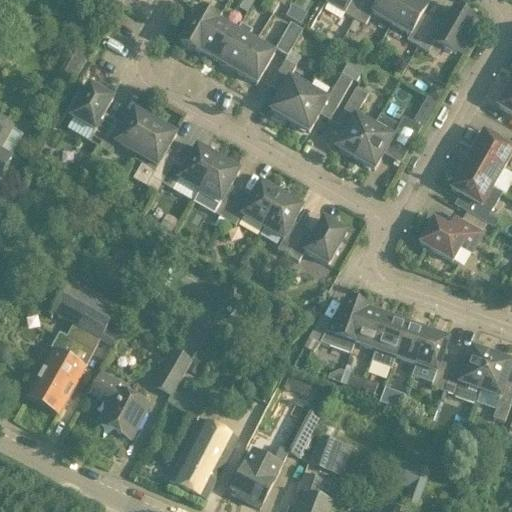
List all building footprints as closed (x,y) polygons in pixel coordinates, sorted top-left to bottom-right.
[(254,0),(244,0),(239,10),(246,14),(254,0)] [(266,0),(260,11),(271,17),(278,6),(267,0),(266,0)] [(326,0),(323,6),(353,23),(365,0),(326,0)] [(365,0),(353,23),(364,29),(371,17),(390,27),(405,0),(365,0)] [(422,0),(405,0),(390,27),(409,38),(405,44),(416,50),(428,28),(418,22),(429,4),(422,0)] [(304,23),(308,13),(293,7),(289,17),(304,23)] [(197,57),(216,24),(220,17),(207,10),(203,16),(197,13),(178,46),(197,57)] [(428,28),(416,50),(427,56),(433,46),(453,57),(473,23),(466,19),(465,15),(459,12),(456,13),(452,11),(439,34),(428,28)] [(235,35),(216,24),(197,57),(198,57),(199,55),(217,65),(235,35)] [(286,60),(301,34),(289,26),(274,52),(286,60)] [(239,28),(235,35),(217,65),(236,76),(253,46),(247,42),(251,35),(239,28)] [(253,46),(236,76),(255,87),(273,57),(253,46)] [(70,96),(88,61),(71,51),(52,87),(70,96)] [(290,54),(284,64),(294,70),(300,59),(290,54)] [(283,122),(288,125),(307,92),(288,81),(294,70),(284,64),(272,86),(281,92),(269,114),(274,117),(274,120),(280,123),(283,122)] [(325,103),(307,92),(288,125),(293,128),(293,131),(299,134),(302,133),(307,136),(320,114),(330,120),(351,83),(340,77),(325,103)] [(431,83),(424,96),(436,102),(443,90),(431,83)] [(97,151),(110,127),(100,121),(111,102),(106,99),(106,96),(100,92),(97,94),(87,88),(69,121),(92,134),(86,145),(97,151)] [(511,119),(511,94),(507,91),(496,111),(511,119)] [(348,159),(353,162),(372,130),(354,119),(365,99),(354,92),(336,123),(347,129),(334,151),(339,154),(339,157),(345,161),(348,159)] [(121,133),(110,127),(97,151),(107,157),(113,146),(134,158),(153,126),(132,114),(121,133)] [(364,172),(367,170),(372,173),(386,150),(404,161),(421,131),(403,121),(398,130),(378,118),(372,130),(353,162),(358,165),(359,168),(364,172)] [(0,174),(21,138),(10,132),(12,129),(0,122),(0,174)] [(156,194),(160,187),(173,163),(163,158),(174,138),(153,126),(134,158),(155,171),(146,188),(156,194)] [(511,153),(482,136),(471,155),(501,172),(511,153)] [(184,169),(173,163),(160,187),(170,193),(176,183),(197,195),(216,162),(195,150),(184,169)] [(471,155),(460,174),(491,191),(501,172),(471,155)] [(191,205),(223,223),(236,200),(226,194),(237,174),(216,162),(197,195),(191,205)] [(500,197),(491,191),(460,174),(449,193),(489,216),(500,197)] [(247,206),(236,200),(223,223),(233,229),(239,219),(260,231),(279,199),(258,186),(247,206)] [(275,254),(286,260),(300,236),(289,230),(301,211),(279,199),(260,231),(281,243),(275,254)] [(300,236),(286,260),(297,266),(303,255),(326,269),(337,250),(340,250),(343,245),(342,241),(345,236),(321,223),(310,242),(300,236)] [(470,256),(480,238),(457,224),(451,235),(431,223),(418,247),(450,266),(459,250),(470,256)] [(124,255),(113,249),(109,256),(120,262),(124,255)] [(214,254),(209,251),(204,260),(213,265),(216,260),(214,254)] [(234,279),(246,286),(253,273),(241,267),(234,279)] [(51,315),(73,327),(100,343),(111,349),(130,315),(89,292),(86,297),(67,286),(51,315)] [(276,294),(271,291),(267,298),(274,302),(277,297),(276,294)] [(349,356),(353,347),(365,314),(366,312),(345,304),(333,335),(328,333),(320,346),(349,356)] [(353,347),(373,354),(385,321),(365,314),(353,347)] [(328,333),(332,325),(322,319),(309,341),(319,346),(320,347),(320,346),(328,333)] [(390,371),(393,362),(405,328),(385,321),(373,354),(375,355),(371,364),(390,371)] [(58,417),(84,370),(100,343),(73,327),(66,340),(61,337),(26,399),(58,417)] [(426,336),(405,328),(393,362),(413,369),(426,336)] [(429,391),(441,396),(450,372),(438,367),(446,343),(426,336),(413,369),(434,377),(429,391)] [(313,355),(319,346),(309,341),(304,350),(313,355)] [(441,396),(473,407),(490,359),(483,356),(481,353),(475,351),(472,352),(469,351),(461,375),(450,372),(441,396)] [(152,389),(170,400),(191,365),(172,354),(152,389)] [(498,362),(490,359),(473,407),(494,415),(492,422),(502,426),(511,399),(511,393),(502,390),(511,366),(509,366),(507,362),(501,360),(498,362)] [(198,370),(191,366),(187,373),(194,377),(198,370)] [(345,372),(340,386),(359,393),(363,382),(350,378),(352,374),(345,372)] [(110,406),(100,425),(130,441),(147,407),(115,391),(119,384),(102,375),(91,397),(110,406)] [(377,387),(363,382),(359,393),(373,398),(377,387)] [(392,393),(386,408),(400,413),(405,398),(392,393)] [(196,421),(202,409),(181,397),(175,409),(196,421)] [(303,409),(281,452),(288,456),(298,462),(321,418),(303,409)] [(199,423),(168,482),(206,502),(237,442),(199,423)] [(498,440),(491,437),(488,444),(496,446),(498,440)] [(511,439),(507,438),(503,449),(511,452),(511,439)] [(341,478),(351,450),(318,439),(309,466),(341,478)] [(259,511),(288,456),(281,452),(279,452),(273,464),(251,453),(230,493),(245,501),(243,503),(259,511)] [(410,491),(405,505),(416,509),(428,474),(418,470),(417,472),(402,466),(395,485),(410,491)] [(304,496),(298,511),(329,511),(332,505),(320,500),(326,483),(304,475),(297,494),(304,496)]
